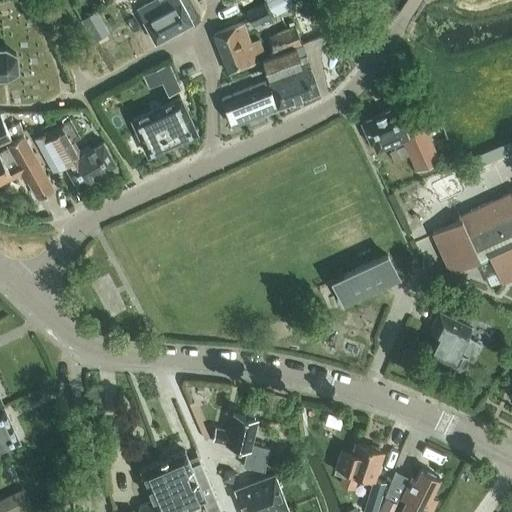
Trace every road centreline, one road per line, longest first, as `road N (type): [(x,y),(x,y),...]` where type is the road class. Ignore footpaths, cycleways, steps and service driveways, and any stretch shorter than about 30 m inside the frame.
road 1 (tertiary): [(511,462),(367,395),(247,369),(109,358),(62,334),(21,293)]
road 2 (tertiary): [(209,166),(342,103),(417,0)]
road 3 (tertiary): [(21,293),(90,223),(209,166)]
road 4 (residential): [(209,166),(211,69),(202,32),(213,0)]
